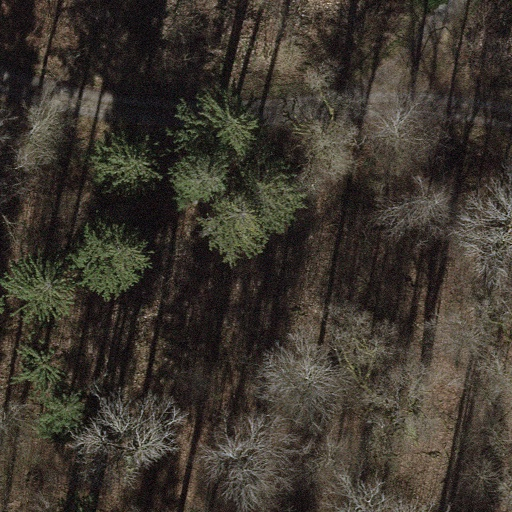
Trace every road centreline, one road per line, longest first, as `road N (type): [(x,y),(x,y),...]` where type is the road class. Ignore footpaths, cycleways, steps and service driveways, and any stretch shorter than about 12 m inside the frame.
road 1 (track): [(458,0),(394,84),(315,110),(161,116),(37,95),(0,79)]
road 2 (track): [(511,118),(394,84)]
